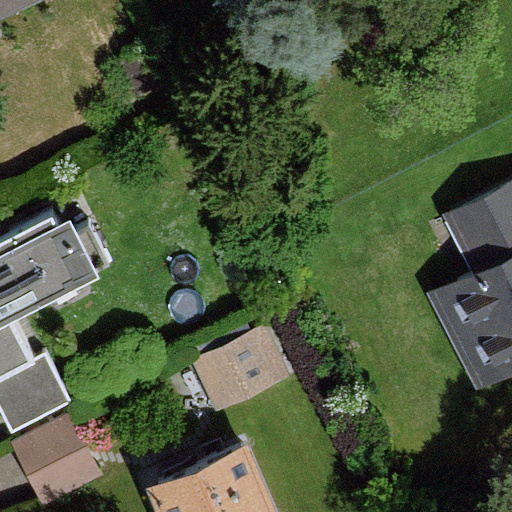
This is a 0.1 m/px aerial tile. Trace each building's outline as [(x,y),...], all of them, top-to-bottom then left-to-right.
[(0,0),(0,23),(46,0),(0,0)] [(480,382),(511,365),(511,176),(448,210),(478,267),(432,290),(480,382)] [(71,211),(0,246),(0,403),(10,424),(70,394),(27,307),(100,271),(71,211)] [(266,322),(193,356),(215,403),(288,368),(266,322)] [(15,440),(44,503),(102,476),(74,413),(15,440)] [(274,511),(245,440),(154,477),(168,511),(274,511)]
